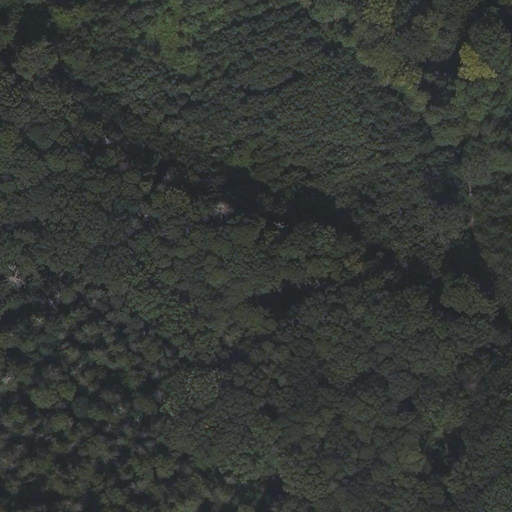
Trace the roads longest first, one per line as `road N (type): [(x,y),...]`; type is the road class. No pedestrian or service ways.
road 1 (track): [(485,355),(450,0)]
road 2 (track): [(511,486),(485,355)]
